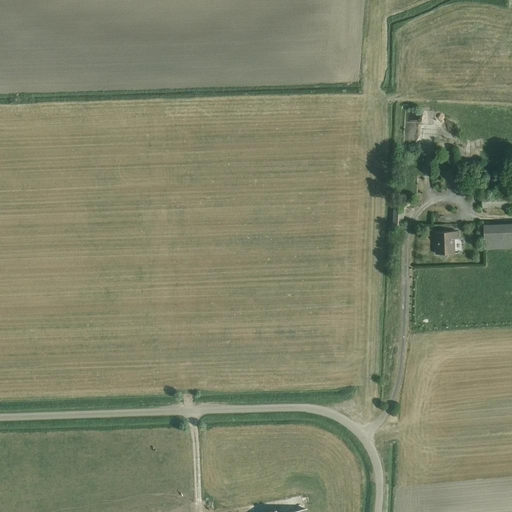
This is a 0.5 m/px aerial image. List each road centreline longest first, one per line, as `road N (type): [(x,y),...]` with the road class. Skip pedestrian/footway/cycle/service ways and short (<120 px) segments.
road 1 (unclassified): [(361,433),(307,408),(0,418)]
road 2 (unclassified): [(361,433),(396,389),(409,230)]
